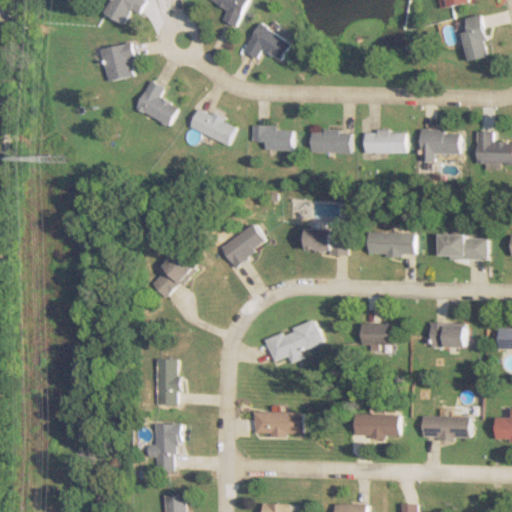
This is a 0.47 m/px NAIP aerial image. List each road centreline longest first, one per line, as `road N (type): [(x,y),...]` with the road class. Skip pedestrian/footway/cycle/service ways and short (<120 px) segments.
road 1 (residential): [(226,464),(231,337),(242,317),(274,294),(294,287),(511,291)]
road 2 (residential): [(511,94),(248,92),(191,57),(180,38)]
road 3 (residential): [(6,0),(0,307)]
road 4 (residential): [(511,474),(226,464)]
